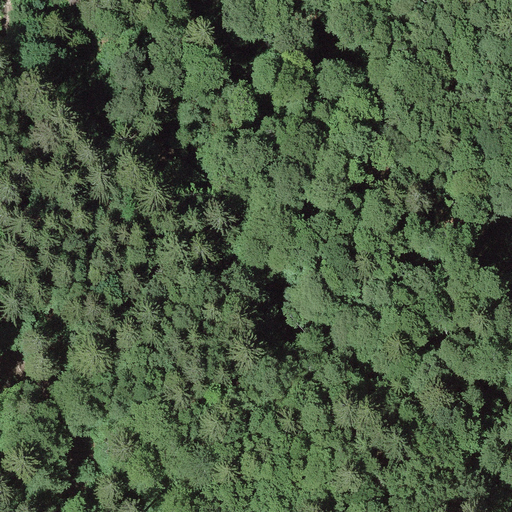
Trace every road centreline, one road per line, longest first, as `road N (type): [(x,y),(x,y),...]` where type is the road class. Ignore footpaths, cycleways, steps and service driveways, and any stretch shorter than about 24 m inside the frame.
road 1 (track): [(11,0),(15,117),(0,206)]
road 2 (track): [(0,330),(67,426),(65,511)]
